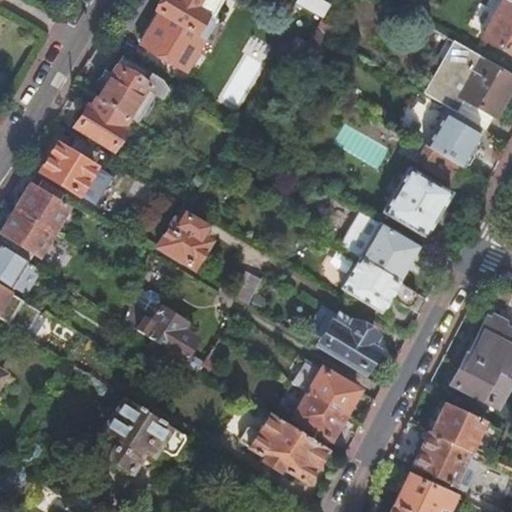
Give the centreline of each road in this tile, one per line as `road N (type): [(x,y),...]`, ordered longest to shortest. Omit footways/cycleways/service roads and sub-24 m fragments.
road 1 (residential): [(474,249),(347,511)]
road 2 (residential): [(0,167),(110,0)]
